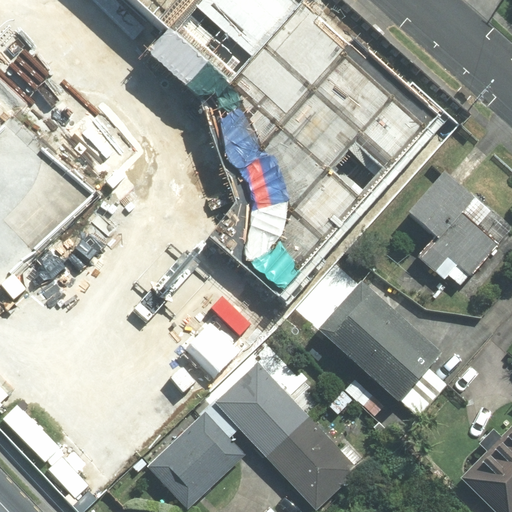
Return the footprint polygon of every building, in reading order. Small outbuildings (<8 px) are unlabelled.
[(0,0),(0,28),(37,62),(93,0),(0,0)] [(202,238),(274,302),(443,113),(315,0),(134,0),(184,45),(223,79),(202,102),(219,150),(236,199),(202,238)] [(150,120),(101,74),(88,88),(137,134),(150,120)] [(0,172),(11,163),(0,151),(0,172)] [(11,163),(0,172),(0,201),(25,179),(11,163)] [(420,252),(457,284),(509,224),(439,164),(403,206),(436,235),(420,252)] [(64,260),(40,283),(61,304),(84,281),(64,260)] [(442,383),(425,368),(441,349),(358,279),(315,329),(415,414),(442,383)] [(219,331),(187,360),(207,382),(239,352),(219,331)] [(147,471),(186,511),(244,454),(227,438),(242,423),(319,502),(358,463),(258,362),(147,471)] [(511,511),(511,418),(455,475),(492,511),(511,511)]
